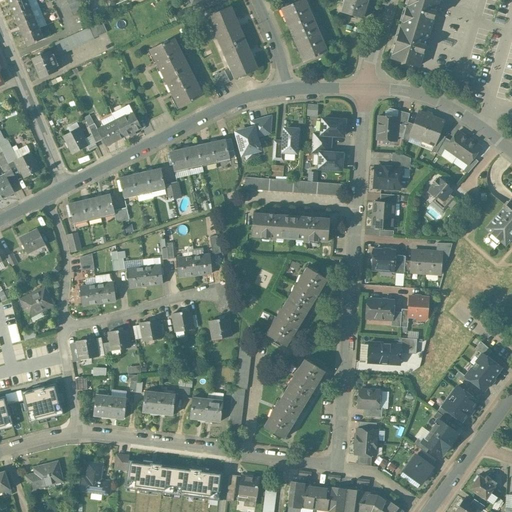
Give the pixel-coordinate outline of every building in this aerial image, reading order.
[(20,0),(9,5),(13,15),(30,8),(26,0),(20,0)] [(83,12),(77,0),(65,0),(73,16),(83,12)] [(293,35),(318,25),(315,18),(312,19),(304,0),(301,0),(282,8),(293,35)] [(344,0),(341,12),(363,19),(368,0),(344,0)] [(409,0),(400,29),(427,37),(436,7),(412,0),(409,0)] [(222,47),(243,38),(230,7),(208,16),(222,47)] [(13,15),(17,25),(34,19),(30,8),(13,15)] [(17,25),(22,36),(38,29),(34,19),(17,25)] [(318,25),(293,35),(304,61),(326,52),(318,32),(321,31),(318,25)] [(88,28),(77,33),(81,44),(93,39),(88,28)] [(22,36),(26,46),(36,42),(43,39),(38,29),(22,36)] [(427,37),(400,29),(391,58),(418,66),(427,37)] [(235,79),(256,69),(243,38),(222,47),(235,79)] [(166,79),(189,67),(174,39),(164,44),(164,43),(151,49),(166,79)] [(49,52),(32,59),(40,78),(57,71),(55,68),(58,67),(53,55),(51,56),(49,52)] [(189,67),(166,79),(180,109),(193,102),(193,101),(203,96),(189,67)] [(224,71),(213,76),(218,87),(230,81),(224,71)] [(305,103),(305,115),(316,115),(316,103),(305,103)] [(410,114),(398,110),(397,117),(398,117),(397,123),(407,125),(407,122),(410,114)] [(0,119),(10,116),(9,113),(3,115),(2,111),(0,111),(0,119)] [(414,124),(410,135),(410,136),(422,140),(432,116),(431,114),(427,113),(425,114),(419,112),(414,124)] [(132,113),(125,117),(125,116),(115,121),(122,137),(128,134),(129,137),(134,134),(133,132),(140,128),(132,113)] [(397,117),(379,116),(377,140),(396,141),(397,123),(398,117),(397,117)] [(444,121),(432,116),(422,140),(434,145),(439,134),(444,121)] [(270,117),(251,122),(253,128),(254,128),(256,136),(269,133),(270,117)] [(344,120),(322,119),(321,134),(331,135),(343,136),(344,120)] [(115,121),(103,127),(104,129),(97,132),(100,139),(104,147),(122,137),(115,121)] [(414,124),(407,122),(407,125),(403,139),(408,141),(410,136),(410,135),(414,124)] [(94,125),(87,127),(95,142),(100,139),(97,132),(94,125)] [(253,128),(236,132),(242,155),(246,154),(247,157),(257,154),(256,151),(260,150),(256,136),(254,128),(253,128)] [(78,129),(63,136),(72,154),(86,146),(82,140),(84,139),(78,129)] [(298,130),(284,129),(283,142),(283,152),(296,153),(298,130)] [(458,131),(446,148),(457,156),(469,139),(458,131)] [(331,135),(321,134),(314,133),(313,143),(331,144),(331,135)] [(445,137),(439,134),(434,145),(431,151),(436,153),(445,138),(445,137)] [(436,153),(441,156),(442,155),(446,148),(450,141),(445,138),(436,153)] [(480,147),(469,139),(457,156),(468,164),(469,164),(473,157),(480,147)] [(14,153),(8,140),(0,144),(0,146),(3,153),(9,163),(16,161),(18,160),(14,153)] [(225,140),(217,142),(211,143),(215,161),(229,157),(225,140)] [(283,142),(275,141),(273,159),(283,160),(283,152),(283,142)] [(211,143),(203,145),(197,146),(202,164),(215,161),(211,143)] [(331,144),(313,143),(312,152),(319,153),(320,152),(330,153),(331,144)] [(39,171),(28,146),(14,153),(18,160),(16,161),(21,172),(23,171),(26,177),(39,171)] [(197,147),(190,148),(189,148),(184,150),(188,167),(202,164),(197,146),(197,147)] [(457,156),(446,148),(442,155),(452,163),(457,156)] [(184,150),(176,151),(170,153),(172,164),(173,164),(174,171),(188,167),(184,150)] [(330,153),(320,152),(319,153),(318,168),(341,170),(342,154),(330,153)] [(9,163),(3,153),(0,154),(0,164),(5,174),(0,175),(0,180),(6,178),(6,177),(7,178),(14,174),(9,163)] [(399,153),(392,153),(391,168),(401,168),(401,169),(410,169),(411,158),(399,153)] [(473,157),(469,164),(468,164),(463,171),(467,174),(478,161),(473,157)] [(282,167),(273,166),(272,175),(282,176),(282,167)] [(391,168),(375,166),(374,187),(400,189),(401,169),(401,168),(391,168)] [(161,169),(153,171),(147,172),(151,190),(165,186),(161,169)] [(307,179),(317,179),(317,171),(307,171),(307,179)] [(147,172),(139,174),(133,175),(137,193),(151,190),(147,172)] [(133,175),(125,177),(119,178),(122,189),(124,196),(137,193),(133,175)] [(0,199),(14,193),(7,178),(6,177),(6,178),(0,180),(0,199)] [(342,184),(245,177),(244,189),(341,196),(342,184)] [(180,178),(167,181),(170,194),(182,192),(180,178)] [(454,190),(440,178),(438,180),(437,179),(433,184),(434,185),(428,192),(436,199),(437,197),(442,201),(443,202),(451,193),(454,190)] [(451,193),(443,202),(442,201),(438,206),(443,210),(449,204),(455,197),(451,193)] [(399,195),(380,194),(380,202),(394,203),(398,203),(399,195)] [(110,195),(96,198),(101,216),(114,213),(114,212),(114,210),(110,195)] [(511,197),(500,211),(511,222),(511,197)] [(96,198),(83,201),(87,219),(101,216),(96,198)] [(82,202),(75,203),(69,204),(72,217),(73,222),(87,219),(83,201),(82,201),(82,202)] [(380,202),(374,201),(373,214),(394,216),(394,203),(380,202)] [(126,208),(120,209),(122,221),(128,219),(126,208)] [(120,209),(114,210),(114,212),(114,213),(116,222),(122,221),(120,209)] [(511,237),(511,222),(500,211),(485,228),(490,232),(483,240),(494,249),(500,241),(505,246),(511,237)] [(290,236),(291,215),(253,212),(251,236),(262,237),(262,234),(270,234),(270,239),(276,240),(276,235),(290,236)] [(394,216),(373,214),(372,227),(393,229),(394,216)] [(291,215),(290,236),(303,237),(303,242),(309,242),(309,237),(318,238),(317,241),(328,242),(329,218),(291,215)] [(38,229),(20,238),(28,253),(45,244),(38,229)] [(80,250),(76,233),(68,235),(72,252),(80,250)] [(221,252),(217,235),(209,236),(213,254),(221,252)] [(452,243),(437,243),(436,253),(442,254),(441,258),(448,258),(452,244),(452,243)] [(395,251),(374,250),(372,269),(393,271),(394,255),(395,251)] [(426,252),(412,251),(411,261),(410,271),(411,271),(425,272),(426,252)] [(436,253),(426,252),(425,272),(440,273),(441,265),(443,264),(443,260),(441,258),(442,254),(436,253)] [(12,253),(7,256),(11,266),(17,263),(12,253)] [(92,253),(80,257),(81,271),(94,269),(92,253)] [(210,255),(193,257),(195,275),(212,273),(210,255)] [(405,256),(394,255),(393,271),(393,273),(404,274),(405,260),(405,256)] [(193,257),(177,258),(178,277),(195,275),(193,257)] [(161,265),(144,267),(146,286),(163,284),(161,265)] [(144,267),(127,269),(129,287),(146,286),(144,267)] [(306,267),(286,301),(306,313),(326,280),(306,267)] [(113,282),(96,285),(99,303),(115,301),(113,282)] [(96,285),(80,287),(82,306),(99,303),(96,285)] [(45,287),(37,291),(37,290),(31,294),(20,300),(29,318),(54,305),(50,298),(51,298),(49,294),(49,295),(45,287)] [(428,298),(409,296),(407,317),(416,317),(418,319),(424,320),(427,318),(428,298)] [(393,301),(368,299),(366,318),(392,319),(393,301)] [(306,313),(286,301),(265,334),(286,346),(306,313)] [(182,313),(182,312),(172,314),(175,330),(183,328),(183,331),(194,329),(191,312),(182,313)] [(220,320),(210,321),(213,336),(221,335),(221,338),(231,336),(228,319),(220,321),(220,320)] [(158,321),(150,323),(150,321),(140,323),(143,339),(151,337),(152,340),(161,338),(158,321)] [(8,326),(12,343),(21,341),(17,324),(8,326)] [(118,331),(108,332),(110,342),(111,348),(119,347),(120,350),(130,348),(127,330),(119,332),(118,331)] [(34,331),(23,334),(25,340),(36,337),(34,331)] [(86,340),(76,342),(79,357),(88,355),(88,359),(98,357),(95,339),(87,341),(86,340)] [(110,342),(102,343),(105,357),(113,355),(111,348),(110,342)] [(401,345),(369,342),(367,362),(400,364),(401,345)] [(252,347),(240,346),(235,388),(245,389),(247,389),(252,347)] [(500,369),(486,357),(481,353),(465,376),(484,391),(500,369)] [(304,359),(284,393),(304,405),(325,371),(304,359)] [(91,375),(104,375),(105,367),(91,366),(91,375)] [(86,378),(75,379),(76,390),(87,389),(86,378)] [(0,397),(0,430),(13,427),(8,405),(23,401),(29,423),(64,414),(56,383),(21,392),(21,390),(5,394),(6,396),(0,397)] [(466,392),(457,386),(443,406),(442,407),(453,415),(461,421),(467,414),(469,416),(474,410),(471,408),(477,400),(466,392)] [(480,395),(469,387),(466,392),(477,400),(480,395)] [(235,388),(233,388),(229,424),(241,426),(245,389),(235,388)] [(382,391),(359,389),(358,407),(365,408),(378,409),(378,408),(378,401),(381,402),(382,391)] [(160,393),(145,391),(143,412),(157,414),(160,393)] [(175,395),(160,393),(157,414),(173,416),(175,395)] [(304,405),(284,393),(263,427),(284,439),(304,405)] [(111,397),(96,395),(93,416),(94,416),(102,417),(102,419),(103,419),(103,417),(109,418),(111,397)] [(126,399),(111,397),(109,418),(115,419),(115,420),(116,421),(116,418),(123,419),(123,420),(124,420),(126,399)] [(207,399),(193,397),(190,419),(205,420),(207,399)] [(223,401),(207,399),(205,420),(220,422),(223,401)] [(453,415),(442,407),(443,406),(441,405),(437,411),(449,420),(453,415)] [(378,409),(365,408),(364,416),(381,417),(382,409),(378,408),(378,409)] [(449,420),(437,411),(433,417),(438,420),(438,419),(446,425),(449,420)] [(422,442),(429,448),(441,456),(442,454),(443,454),(456,435),(457,433),(446,425),(438,419),(438,420),(429,432),(422,442)] [(376,423),(358,421),(358,428),(376,430),(376,423)] [(417,439),(422,442),(429,432),(422,427),(415,437),(417,439)] [(358,428),(356,428),(355,441),(376,443),(377,430),(376,430),(358,428)] [(422,442),(417,439),(414,444),(421,449),(426,453),(429,448),(422,442)] [(376,443),(355,441),(354,454),(357,455),(371,455),(376,456),(376,443)] [(144,450),(131,448),(128,465),(135,466),(133,470),(132,476),(134,476),(141,477),(144,450)] [(426,453),(421,449),(417,456),(430,466),(435,459),(426,453)] [(158,452),(144,450),(141,477),(145,478),(149,478),(149,472),(148,467),(156,468),(158,452)] [(172,454),(158,452),(156,468),(163,469),(160,474),(160,480),(167,481),(169,481),(172,454)] [(186,455),(172,454),(169,481),(176,482),(177,476),(176,471),(184,472),(186,455)] [(199,457),(186,455),(184,472),(192,473),(188,478),(188,483),(195,484),(199,457)] [(371,455),(357,455),(357,464),(371,466),(371,455)] [(415,455),(404,470),(422,483),(433,468),(430,466),(417,456),(415,455)] [(213,459),(199,457),(195,484),(203,485),(204,480),(202,475),(211,476),(213,459)] [(225,460),(213,459),(211,476),(219,477),(216,481),(215,487),(222,488),(225,460)] [(50,466),(35,470),(36,475),(34,475),(37,488),(40,487),(40,486),(51,483),(52,485),(62,482),(58,463),(50,465),(50,466)] [(103,465),(89,463),(87,478),(84,477),(82,491),(93,493),(93,490),(102,492),(102,494),(110,495),(111,481),(101,480),(103,465)] [(5,471),(0,472),(0,492),(11,489),(5,471)] [(236,475),(229,474),(227,488),(226,501),(233,501),(236,475)] [(34,475),(26,477),(30,490),(37,488),(34,475)] [(141,477),(134,476),(133,485),(128,484),(127,491),(134,492),(133,499),(142,500),(145,478),(141,477)] [(259,478),(241,476),(238,497),(246,498),(245,504),(255,506),(256,495),(259,478)] [(490,480),(484,476),(483,478),(479,476),(478,477),(477,476),(473,480),(475,482),(470,489),(493,504),(497,497),(490,493),(497,483),(491,479),(490,480)] [(273,511),(278,481),(267,479),(262,511),(273,511)] [(169,481),(167,481),(165,498),(172,499),(174,484),(176,484),(176,482),(169,481)] [(304,483),(291,481),(288,506),(301,508),(301,507),(300,507),(303,484),(304,484),(304,483)] [(304,484),(303,484),(300,507),(301,507),(315,509),(317,496),(311,495),(312,493),(309,492),(310,485),(304,484)] [(325,494),(322,494),(322,496),(317,496),(315,509),(329,511),(333,487),(332,487),(332,488),(326,487),(325,494)] [(341,496),(339,495),(340,488),(333,487),(329,511),(332,511),(344,511),(346,499),(341,498),(341,496)] [(354,497),(351,497),(351,499),(346,499),(344,511),(358,511),(362,491),(355,490),(354,497)] [(370,493),(362,492),(362,491),(358,511),(370,511),(374,504),(369,502),(370,501),(367,500),(370,493)] [(497,497),(493,504),(491,506),(497,510),(503,501),(497,497)] [(180,499),(173,499),(172,511),(179,511),(180,499)] [(382,506),(379,505),(379,506),(374,504),(370,511),(385,511),(392,503),(391,503),(384,499),(382,506)] [(470,504),(463,499),(462,501),(461,500),(458,505),(459,505),(455,511),(454,511),(481,511),(470,504)] [(484,506),(474,499),(470,504),(481,511),(484,506)] [(392,503),(385,511),(401,511),(403,511),(392,503)]
